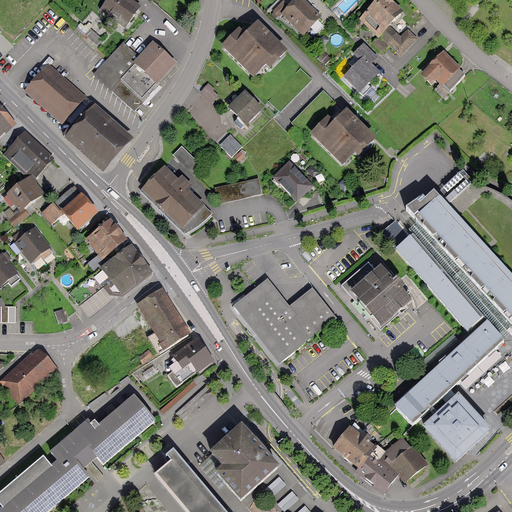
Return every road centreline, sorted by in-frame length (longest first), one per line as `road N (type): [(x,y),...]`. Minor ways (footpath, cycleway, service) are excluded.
road 1 (primary): [(382,511),(335,479),(267,404),(180,277)]
road 2 (residential): [(212,0),(186,78),(104,192)]
road 3 (residential): [(372,215),(207,261),(180,277)]
road 4 (residential): [(61,345),(65,413),(0,474)]
road 5 (primary): [(104,192),(0,89)]
road 6 (residential): [(175,270),(95,330),(61,345)]
road 7 (residential): [(418,0),(511,83)]
